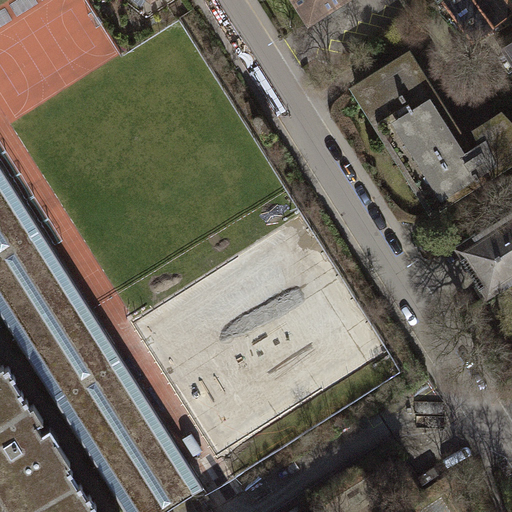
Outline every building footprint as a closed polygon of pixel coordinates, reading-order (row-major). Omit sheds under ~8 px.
[(290,0),(311,32),(360,0),(290,0)] [(510,8),(504,0),(447,0),(473,35),(510,8)] [(511,41),(503,48),(511,61),(511,41)] [(409,54),(355,88),(363,101),(367,99),(377,114),(374,116),(383,131),(387,129),(407,161),(403,163),(412,177),(416,175),(426,191),(423,193),(432,208),(480,178),(476,172),(491,163),(494,168),(511,157),(511,127),(500,115),(478,129),(482,142),(462,155),(411,74),(418,69),(409,54)] [(163,511),(206,485),(0,157),(0,317),(122,511),(163,511)] [(511,208),(455,245),(487,296),(511,280),(511,208)] [(0,511),(102,511),(7,363),(0,367),(0,511)] [(350,425),(352,429),(406,396),(404,392),(390,400),(350,425)]
